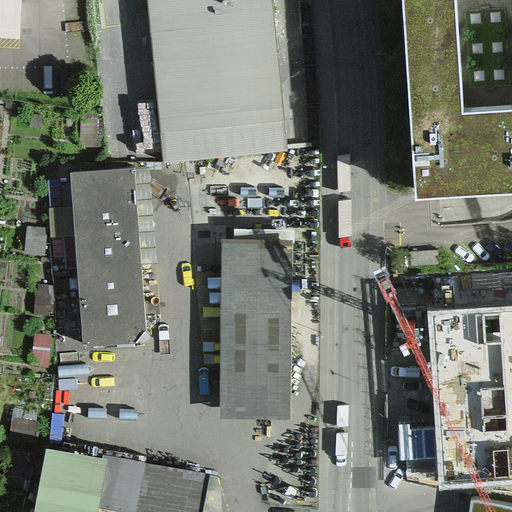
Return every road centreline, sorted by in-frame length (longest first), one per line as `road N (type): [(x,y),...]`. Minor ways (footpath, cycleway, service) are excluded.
road 1 (tertiary): [(335,0),(349,218),(350,511)]
road 2 (unknown): [(168,396),(193,202)]
road 3 (unknown): [(349,455),(511,468)]
road 4 (unknown): [(511,385),(349,384)]
road 5 (unknown): [(246,511),(238,476),(168,396)]
road 6 (unknown): [(110,0),(122,124)]
